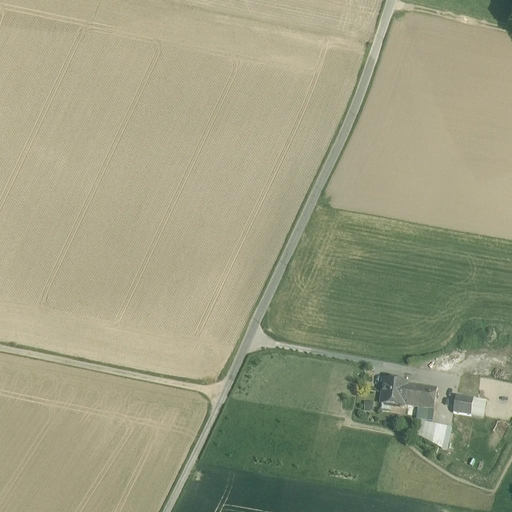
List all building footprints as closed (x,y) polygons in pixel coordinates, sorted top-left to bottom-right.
[(415,408),(418,387),(406,385),(407,384),(384,381),(381,405),(403,408),(403,407),(408,407),(415,408)] [(437,390),(418,387),(415,408),(428,410),(434,411),(437,390)] [(474,401),(456,398),(454,414),(471,417),(474,401)] [(486,402),(474,401),(471,417),(484,419),(486,402)] [(415,408),(408,407),(407,416),(418,417),(419,409),(415,408)] [(428,410),(419,409),(418,417),(417,422),(426,423),(428,410)] [(506,434),(509,424),(499,420),(495,430),(506,434)] [(451,430),(420,424),(417,437),(447,450),(451,430)]
